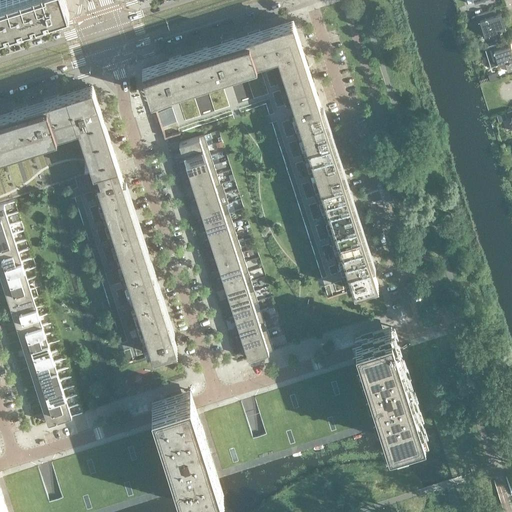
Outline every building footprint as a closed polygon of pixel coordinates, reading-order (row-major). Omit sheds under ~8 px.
[(69,10),(65,0),(0,0),(0,34),(29,25),(35,23),(43,20),(69,12),(69,10)] [(505,27),(501,15),(500,12),(497,13),(495,8),(476,14),(478,20),(480,19),(484,34),(499,29),(500,30),(501,30),(501,29),(505,27)] [(152,94),(278,53),(353,288),(354,289),(375,282),(377,281),(298,34),(293,19),(259,29),(247,33),(233,38),(227,40),(224,41),(221,42),(207,46),(195,50),(181,55),(169,59),(147,66),(142,67),(146,79),(151,94),(152,94)] [(511,48),(510,44),(507,45),(506,39),(488,45),(490,52),(488,53),(492,65),(504,61),(507,61),(507,62),(510,61),(509,60),(511,58),(511,48)] [(152,94),(151,94),(157,112),(159,120),(161,126),(165,136),(176,133),(265,104),(328,297),(354,289),(353,288),(278,53),(152,94)] [(36,104),(34,105),(28,107),(27,104),(13,109),(13,111),(0,115),(0,200),(118,163),(93,86),(59,97),(58,94),(43,99),(44,102),(36,104)] [(207,144),(204,134),(179,142),(182,152),(207,144)] [(211,154),(207,144),(182,152),(185,160),(185,162),(211,154)] [(212,159),(211,154),(185,162),(185,160),(179,161),(180,166),(186,165),(189,172),(214,164),(212,159)] [(121,173),(121,172),(119,167),(118,163),(98,170),(101,178),(97,179),(153,354),(174,347),(177,346),(172,333),(121,173)] [(217,173),(214,164),(189,172),(191,179),(185,181),(187,186),(193,184),(192,181),(217,173)] [(220,183),(217,173),(192,181),(193,184),(195,191),(215,185),(220,183)] [(218,194),(215,185),(195,191),(197,198),(198,201),(218,194)] [(221,201),(218,194),(198,201),(197,198),(191,200),(193,205),(199,203),(201,211),(226,202),(225,200),(221,201)] [(0,214),(18,208),(15,199),(0,203),(0,214)] [(229,212),(226,202),(201,211),(204,218),(198,220),(199,225),(205,223),(204,220),(229,212)] [(0,224),(21,217),(18,208),(0,214),(0,224)] [(232,222),(229,212),(204,220),(205,223),(207,230),(232,222)] [(0,234),(24,227),(21,217),(0,224),(0,234)] [(236,232),(232,222),(207,230),(210,237),(211,240),(236,232)] [(0,244),(27,236),(24,227),(0,234),(0,244)] [(239,241),(236,232),(211,240),(210,237),(204,239),(205,244),(211,242),(214,250),(239,241)] [(0,254),(30,245),(27,236),(0,244),(0,254)] [(242,251),(239,241),(214,250),(216,257),(210,259),(212,264),(218,262),(217,259),(242,251)] [(0,264),(33,254),(30,245),(0,254),(0,264)] [(245,261),(242,251),(217,259),(218,262),(220,269),(245,261)] [(0,273),(0,275),(36,263),(33,254),(0,264),(0,273)] [(248,271),(245,261),(220,269),(222,276),(223,279),(248,271)] [(3,284),(39,272),(36,263),(0,275),(3,284)] [(251,280),(248,271),(223,279),(222,276),(216,278),(218,283),(224,281),(226,289),(251,280)] [(6,293),(42,282),(39,272),(3,284),(6,293)] [(254,290),(251,280),(226,289),(228,296),(223,297),(223,298),(224,303),(230,301),(229,298),(254,290)] [(9,302),(45,291),(42,282),(6,293),(9,302)] [(258,300),(254,290),(229,298),(230,301),(232,308),(258,300)] [(12,311),(48,300),(45,291),(9,302),(12,311)] [(15,321),(51,309),(48,300),(12,311),(15,321)] [(261,310),(258,300),(232,308),(235,315),(236,318),(261,310)] [(18,330),(54,318),(51,309),(15,321),(18,330)] [(264,319),(261,310),(236,318),(235,315),(229,317),(231,322),(236,320),(239,327),(264,319)] [(21,339),(57,328),(54,318),(18,330),(21,339)] [(267,329),(264,319),(239,327),(241,335),(235,336),(237,341),(243,340),(242,337),(267,329)] [(397,341),(391,323),(355,335),(361,353),(363,359),(363,362),(249,398),(241,401),(261,464),(384,425),(388,439),(424,428),(399,348),(397,341)] [(24,348),(59,337),(57,328),(21,339),(24,348)] [(270,339),(267,329),(242,337),(243,340),(245,347),(270,339)] [(27,357),(62,346),(59,337),(24,348),(27,357)] [(273,347),(270,339),(245,347),(248,357),(273,349),(273,347)] [(30,366),(65,355),(62,346),(27,357),(30,366)] [(68,364),(65,355),(30,366),(33,376),(68,364)] [(71,373),(68,364),(33,376),(36,385),(71,373)] [(74,383),(71,373),(36,385),(39,394),(74,383)] [(42,403),(77,392),(74,383),(39,394),(42,403)] [(246,469),(225,406),(199,414),(198,412),(196,405),(190,387),(152,400),(157,417),(160,425),(160,427),(46,463),(38,466),(38,468),(52,511),(111,511),(181,490),(185,504),(224,492),(219,478),(246,469)] [(80,401),(77,392),(42,403),(45,412),(80,401)] [(82,408),(80,401),(45,412),(48,422),(77,412),(83,410),(82,408)] [(0,511),(8,511),(0,485),(0,511)]
